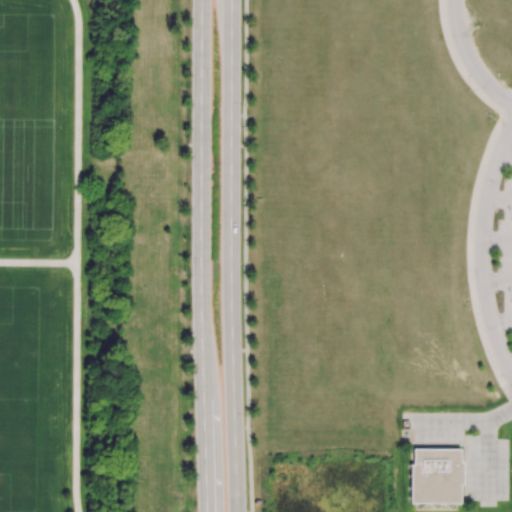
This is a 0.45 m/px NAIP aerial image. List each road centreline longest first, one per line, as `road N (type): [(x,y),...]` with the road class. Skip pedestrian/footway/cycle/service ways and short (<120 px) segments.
road 1 (secondary): [(201,0),(205,511)]
road 2 (secondary): [(234,511),(231,0)]
